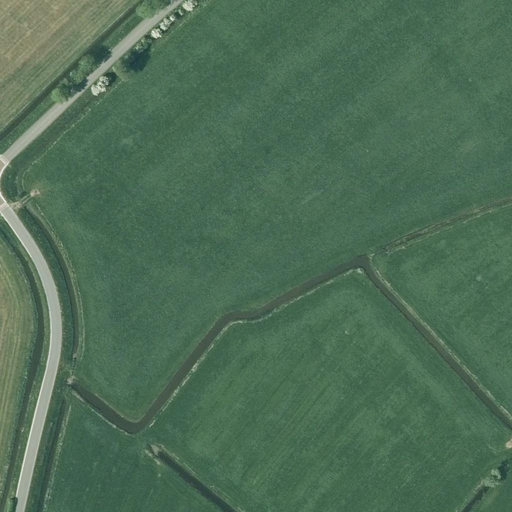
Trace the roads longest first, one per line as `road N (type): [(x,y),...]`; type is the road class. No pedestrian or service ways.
road 1 (tertiary): [(18,511),(50,371),(53,309),(44,275),(0,205)]
road 2 (tertiary): [(0,164),(176,0)]
